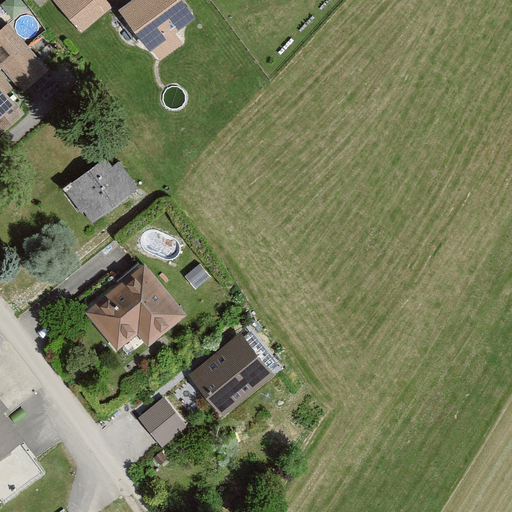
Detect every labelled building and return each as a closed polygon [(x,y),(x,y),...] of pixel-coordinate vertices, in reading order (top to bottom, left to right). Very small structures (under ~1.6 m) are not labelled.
[(16,0),(14,0),(1,10),(12,24),(26,14),(16,0)] [(102,0),(52,0),(51,1),(81,36),(111,11),(102,0)] [(178,0),(145,0),(122,17),(160,69),(184,51),(176,41),(197,25),(178,0)] [(9,31),(0,38),(0,70),(23,97),(47,76),(9,31)] [(0,131),(21,112),(4,94),(10,88),(0,76),(0,131)] [(109,157),(64,188),(88,223),(134,192),(109,157)] [(144,266),(86,313),(118,353),(138,336),(149,349),(186,318),(144,266)] [(241,332),(187,374),(221,417),(275,375),(241,332)] [(165,402),(139,422),(163,452),(188,432),(165,402)] [(0,409),(0,461),(25,442),(0,409)]
